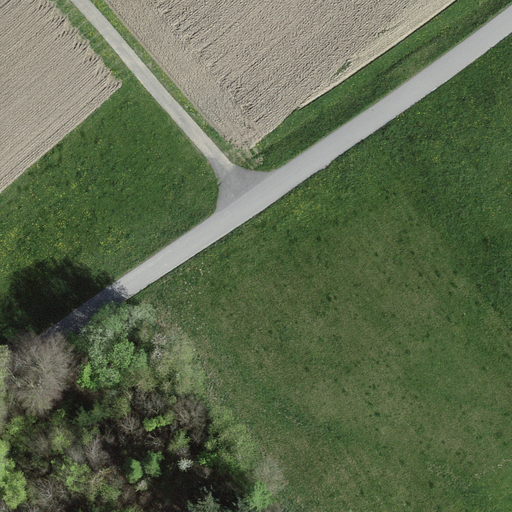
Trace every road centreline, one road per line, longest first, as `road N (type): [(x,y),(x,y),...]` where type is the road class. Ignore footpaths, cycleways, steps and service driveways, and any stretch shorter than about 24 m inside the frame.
road 1 (unclassified): [(511,17),(0,372)]
road 2 (track): [(87,0),(255,197)]
